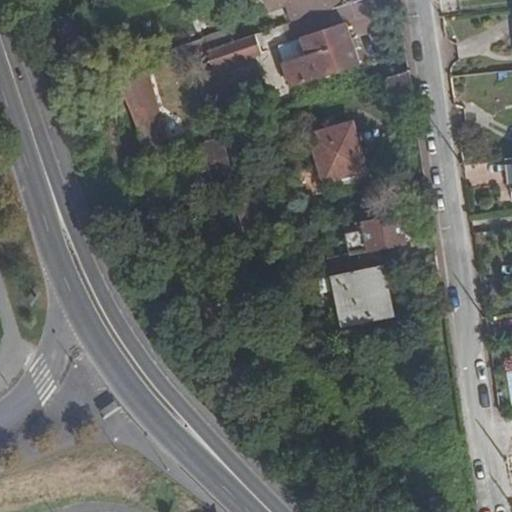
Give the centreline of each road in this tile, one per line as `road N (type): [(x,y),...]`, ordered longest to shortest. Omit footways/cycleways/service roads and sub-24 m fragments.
road 1 (residential): [(486,431),(422,0)]
road 2 (secondary): [(223,476),(199,429),(117,326),(35,160)]
road 3 (secondary): [(75,306),(134,400),(223,476)]
road 4 (secondary): [(35,160),(47,234),(75,306)]
road 5 (unclassified): [(75,306),(43,381),(0,422)]
